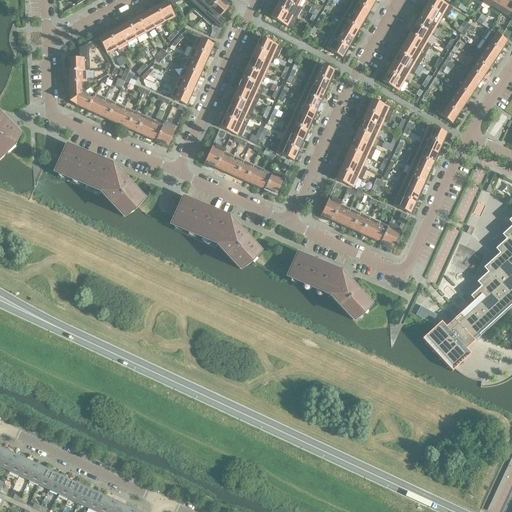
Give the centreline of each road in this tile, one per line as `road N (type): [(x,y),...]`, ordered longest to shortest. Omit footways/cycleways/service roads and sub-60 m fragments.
road 1 (primary): [(41,321),(450,511)]
road 2 (residential): [(289,222),(404,272),(468,138)]
road 3 (residential): [(289,222),(359,68),(400,0)]
road 4 (residential): [(49,45),(51,115),(177,172)]
road 5 (residential): [(177,172),(258,0)]
road 6 (residential): [(157,500),(0,427)]
road 7 (residential): [(177,172),(289,222)]
